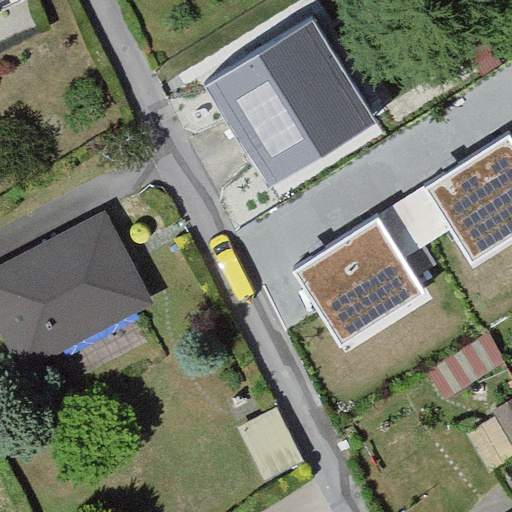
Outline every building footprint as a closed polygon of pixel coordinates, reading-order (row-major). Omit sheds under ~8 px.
[(35,0),(0,0),(0,22),(38,6),(35,0)] [(208,81),(262,173),(382,103),(328,11),(208,81)] [(511,75),(508,69),(467,93),(488,129),(493,127),(511,116),(511,75)] [(447,226),(479,280),(511,261),(511,129),(510,126),(279,259),(331,348),(427,293),(403,252),(447,226)] [(95,212),(0,267),(0,333),(33,390),(157,317),(95,212)] [(491,341),(429,378),(447,409),(509,371),(491,341)] [(511,412),(465,440),(490,483),(511,470),(511,412)]
